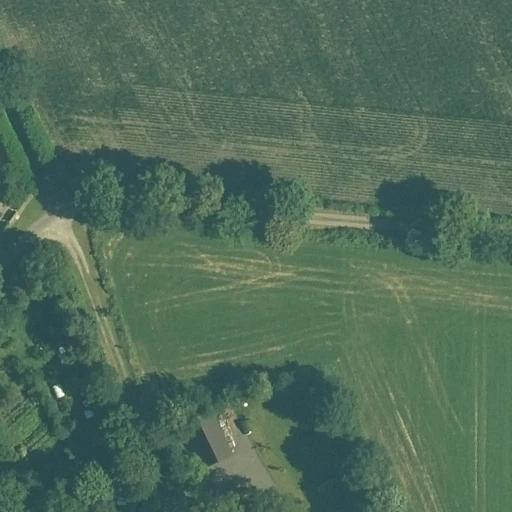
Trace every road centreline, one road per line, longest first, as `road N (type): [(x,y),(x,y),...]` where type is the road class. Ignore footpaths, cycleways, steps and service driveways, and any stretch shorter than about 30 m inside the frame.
road 1 (track): [(50,211),(95,192),(217,195),(511,225)]
road 2 (residential): [(168,511),(50,211)]
